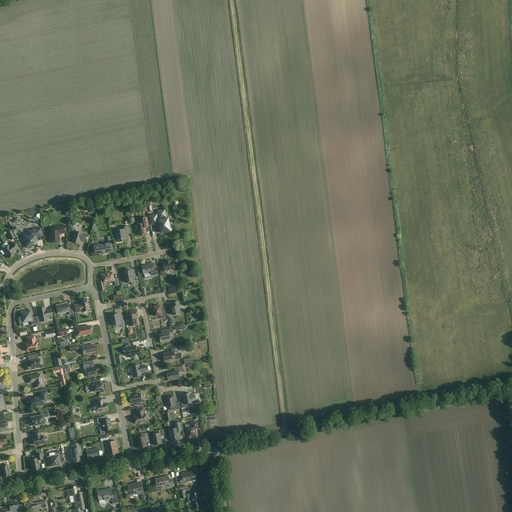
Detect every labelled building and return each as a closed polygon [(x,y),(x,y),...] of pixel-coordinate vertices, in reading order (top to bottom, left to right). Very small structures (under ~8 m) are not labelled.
[(172,231),(171,227),(170,223),(169,223),(168,218),(166,219),(165,210),(158,211),(159,216),(157,216),(156,215),(150,216),(151,225),(155,224),(159,223),(160,225),(159,225),(160,227),(161,232),(165,231),(165,232),(172,231)] [(149,227),(147,217),(140,219),(141,224),(135,225),(136,230),(138,229),(139,235),(146,234),(145,228),(149,227)] [(66,233),(65,226),(53,227),(53,229),(50,230),(51,243),(59,242),(59,234),(60,234),(60,233),(66,233)] [(130,234),(129,226),(125,227),(125,229),(120,230),(121,233),(116,233),(118,242),(123,241),(123,240),(128,239),(127,234),(130,234)] [(42,236),(40,228),(27,230),(28,235),(23,236),(25,248),(28,247),(35,246),(34,239),(36,239),(36,237),(42,236)] [(82,233),(74,231),(71,242),(79,244),(80,240),(87,242),(89,236),(82,233)] [(107,237),(108,243),(105,243),(106,246),(100,247),(100,244),(93,246),(95,254),(103,253),(103,254),(109,253),(108,252),(110,251),(109,247),(112,246),(110,236),(107,237)] [(18,248),(15,243),(9,246),(9,245),(8,245),(7,243),(1,247),(3,249),(8,258),(10,257),(11,257),(13,255),(15,254),(13,252),(18,248)] [(171,262),(170,261),(166,262),(163,263),(164,268),(160,268),(161,276),(165,275),(164,271),(176,268),(174,261),(171,262)] [(154,269),(153,263),(148,264),(148,265),(142,266),(144,274),(151,273),(152,277),(158,275),(157,268),(154,269)] [(129,269),(128,268),(126,269),(126,270),(124,271),(125,275),(125,276),(126,283),(132,282),(132,285),(139,284),(137,277),(134,278),(133,275),(133,274),(132,274),(131,269),(132,269),(130,270),(129,269)] [(114,279),(113,272),(105,274),(105,273),(101,274),(102,278),(103,283),(114,281),(115,286),(120,285),(118,278),(114,279)] [(89,310),(87,299),(80,301),(80,304),(74,305),(75,312),(82,311),(82,312),(89,310)] [(179,306),(178,302),(173,303),(173,306),(167,307),(169,314),(173,313),(173,315),(180,314),(179,306)] [(69,309),(67,303),(56,306),(58,314),(69,311),(70,315),(74,314),(72,308),(69,309)] [(161,311),(160,305),(154,307),(154,310),(153,310),(154,315),(155,314),(156,317),(160,316),(161,319),(166,318),(165,310),(161,311)] [(51,309),(46,310),(45,308),(38,309),(40,322),(48,321),(47,318),(53,316),(51,309)] [(138,317),(137,310),(130,312),(131,314),(128,315),(130,326),(139,325),(137,317),(138,317)] [(19,323),(23,322),(31,321),(32,326),(36,325),(34,317),(32,317),(30,311),(25,312),(20,312),(21,317),(18,317),(19,323)] [(120,321),(119,314),(111,316),(112,321),(111,321),(111,323),(112,323),(113,326),(121,324),(121,327),(125,326),(124,320),(120,321)] [(92,334),(91,326),(83,327),(83,326),(77,328),(78,337),(92,334)] [(67,335),(65,327),(57,329),(59,337),(67,335)] [(161,331),(162,334),(159,335),(161,342),(171,340),(170,336),(174,335),(173,329),(161,331)] [(36,342),(34,336),(27,337),(28,343),(25,344),(27,351),(37,349),(36,342)] [(95,353),(93,345),(82,347),(83,355),(95,353)] [(137,349),(136,345),(123,348),(124,354),(129,353),(130,358),(134,357),(135,357),(137,357),(138,356),(142,355),(140,348),(137,349)] [(179,351),(178,347),(171,349),(171,352),(169,352),(168,353),(163,354),(165,362),(169,361),(182,358),(181,354),(179,354),(178,351),(179,351)] [(39,360),(37,354),(30,355),(32,361),(30,361),(31,364),(27,364),(28,370),(32,369),(40,367),(38,360),(39,360)] [(94,367),(93,361),(82,363),(84,369),(87,369),(89,377),(96,376),(96,373),(100,372),(99,366),(94,367)] [(140,366),(140,364),(132,366),(134,377),(142,375),(141,373),(147,372),(145,365),(140,366)] [(184,370),(183,366),(174,368),(175,372),(167,373),(169,381),(179,379),(178,372),(184,370)] [(43,386),(40,374),(28,377),(29,383),(35,382),(37,388),(43,386)] [(96,384),(96,381),(89,382),(89,386),(90,393),(99,391),(100,393),(104,392),(102,383),(96,384)] [(48,400),(46,391),(39,392),(40,396),(37,397),(36,398),(35,398),(34,398),(29,399),(30,400),(29,401),(30,403),(31,408),(44,405),(43,401),(48,400)] [(192,403),(190,393),(184,395),(185,401),(181,402),(183,408),(186,407),(186,404),(192,403)] [(142,401),(141,394),(130,396),(132,404),(139,402),(140,405),(146,404),(145,401),(142,401)] [(176,403),(174,397),(165,398),(168,408),(170,408),(171,410),(181,408),(179,402),(176,403)] [(103,402),(102,398),(96,399),(97,405),(96,405),(97,412),(108,410),(106,403),(103,404),(102,402),(103,402)] [(145,414),(144,408),(136,409),(138,416),(135,417),(136,424),(140,423),(141,423),(143,423),(144,422),(147,421),(146,414),(145,414)] [(48,416),(47,410),(40,411),(41,415),(30,417),(32,426),(36,425),(37,426),(40,425),(40,424),(45,423),(43,417),(48,416)] [(105,434),(104,431),(112,430),(109,419),(108,419),(107,416),(97,418),(98,424),(102,423),(103,427),(99,427),(101,435),(105,434)] [(182,431),(180,422),(174,424),(175,428),(169,430),(171,441),(181,439),(179,432),(182,431)] [(191,424),(189,424),(185,425),(186,428),(188,438),(197,436),(195,429),(199,428),(197,422),(191,423),(191,424)] [(164,436),(163,429),(159,430),(160,433),(152,435),(155,445),(162,443),(161,437),(164,436)] [(40,436),(39,431),(33,432),(34,436),(35,436),(35,438),(32,438),(33,445),(37,444),(45,443),(44,439),(43,439),(43,436),(40,436)] [(149,440),(148,433),(144,434),(145,436),(137,438),(139,448),(147,447),(146,441),(146,440),(149,440)] [(118,453),(116,441),(106,443),(109,456),(113,455),(113,454),(118,453)] [(101,451),(99,442),(95,443),(96,449),(86,451),(88,459),(99,457),(98,451),(101,451)] [(81,450),(79,443),(71,445),(72,449),(67,450),(69,460),(72,459),(73,462),(76,462),(78,462),(78,461),(80,461),(77,451),(81,450)] [(62,458),(60,451),(55,452),(55,455),(48,457),(50,467),(60,465),(59,459),(62,458)] [(43,459),(41,454),(36,455),(32,456),(32,459),(30,460),(32,471),(40,469),(38,460),(43,459)] [(0,467),(0,466),(0,469),(1,470),(2,477),(10,476),(8,465),(0,467)] [(197,480),(195,471),(188,473),(188,472),(182,473),(183,477),(180,478),(181,485),(185,484),(185,483),(197,480)] [(168,480),(168,476),(155,479),(157,486),(156,487),(157,492),(162,490),(161,486),(169,485),(169,487),(174,486),(172,479),(168,480)] [(144,494),(142,482),(128,485),(130,495),(135,493),(135,495),(140,494),(144,494)] [(67,490),(68,497),(73,496),(77,495),(76,486),(73,487),(73,489),(67,490)] [(113,495),(112,488),(97,491),(100,503),(105,502),(112,500),(113,505),(119,504),(117,494),(113,495)] [(73,496),(74,502),(83,500),(82,492),(79,492),(79,494),(77,495),(73,496)] [(200,498),(199,492),(187,494),(189,503),(193,502),(194,508),(201,506),(200,498)] [(21,505),(22,510),(31,508),(30,502),(32,502),(32,499),(23,501),(24,504),(21,505)] [(85,509),(83,500),(74,502),(75,509),(67,510),(67,511),(80,511),(80,508),(82,508),(82,510),(85,509)] [(33,503),(32,502),(30,502),(31,508),(32,511),(36,511),(39,511),(39,509),(47,507),(45,501),(33,503)] [(19,511),(22,510),(21,505),(18,505),(17,502),(6,504),(6,507),(9,507),(9,508),(10,511),(18,511),(19,511)]
